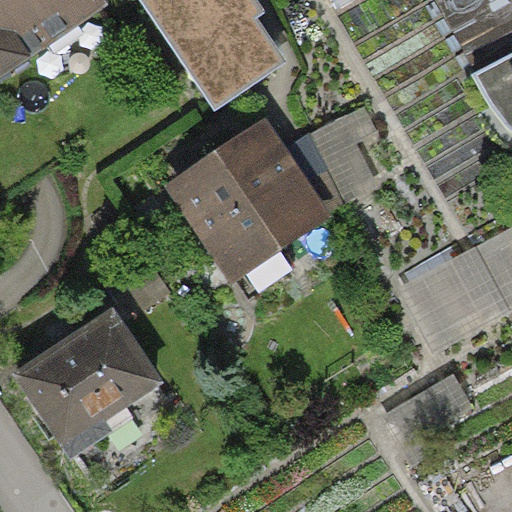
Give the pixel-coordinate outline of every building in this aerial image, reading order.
[(94,0),(0,0),(0,87),(106,18),(94,0)] [(261,17),(249,0),(142,0),(220,111),(284,67),(253,23),(261,17)] [(333,0),(343,17),(373,0),(333,0)] [(511,0),(440,0),(438,1),(477,82),(466,89),(510,178),(511,177),(511,0)] [(259,131),(161,194),(222,289),(320,226),(259,131)] [(433,333),(511,297),(511,235),(511,233),(409,279),(433,333)] [(101,314),(2,379),(57,463),(156,397),(101,314)]
